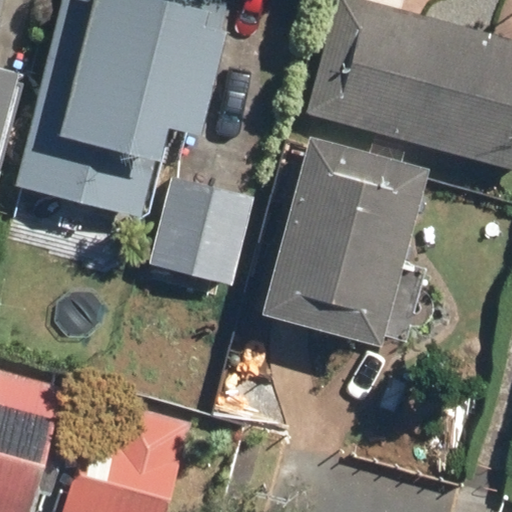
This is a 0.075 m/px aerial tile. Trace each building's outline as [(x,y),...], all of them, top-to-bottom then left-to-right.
[(0,16),(5,0),(0,0),(0,129),(14,85),(0,77),(0,16)] [(229,0),(61,0),(19,181),(153,212),(174,124),(199,130),(229,0)] [(511,34),(386,0),(346,0),(317,107),(511,159),(511,34)] [(427,163),(312,128),(261,306),(381,337),(427,163)] [(247,198),(173,179),(153,259),(226,277),(247,198)] [(0,511),(39,511),(72,387),(0,367),(0,511)] [(156,511),(184,421),(102,396),(68,509),(76,511),(156,511)]
